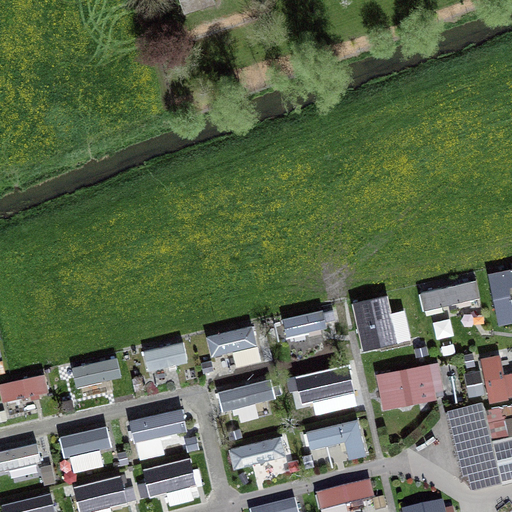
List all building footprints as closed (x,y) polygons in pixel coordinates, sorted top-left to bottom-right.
[(511,259),(493,261),(496,315),(511,314),(511,259)] [(421,281),(423,298),(480,292),(478,275),(421,281)] [(389,287),(355,291),(361,341),(411,335),(407,300),(391,302),(389,287)] [(283,307),(286,328),(327,323),(325,302),(283,307)] [(234,345),(238,360),(263,354),(254,316),(206,327),(212,350),(234,345)] [(143,343),(149,367),(190,357),(184,333),(143,343)] [(511,365),(505,367),(500,346),(481,351),(492,395),(511,390),(511,365)] [(75,380),(122,375),(119,352),(73,356),(75,380)] [(376,367),(384,403),(444,390),(436,354),(376,367)] [(292,375),(295,393),(347,383),(344,366),(292,375)] [(224,405),(277,389),(271,369),(218,385),(224,405)] [(43,370),(0,372),(1,390),(44,388),(43,370)] [(49,382),(6,398),(10,408),(53,391),(49,382)] [(348,387),(296,393),(298,411),(351,404),(348,387)] [(511,472),(511,407),(489,414),(483,394),(449,403),(473,484),(511,472)] [(348,435),(351,453),(368,450),(361,412),(306,422),(310,442),(348,435)] [(104,457),(99,441),(113,437),(107,415),(61,429),(73,466),(104,457)] [(230,440),(236,464),(290,450),(284,426),(230,440)] [(0,443),(0,465),(43,457),(39,436),(0,443)] [(147,458),(151,486),(198,479),(194,451),(147,458)] [(88,503),(90,511),(115,511),(111,496),(132,490),(124,464),(74,479),(82,505),(88,503)] [(351,511),(348,494),(375,490),(372,475),(320,483),(324,511),(351,511)] [(6,511),(18,511),(58,504),(54,485),(3,495),(6,511)] [(255,511),(297,511),(294,492),(253,501),(255,511)] [(404,501),(405,511),(457,511),(455,495),(404,501)]
